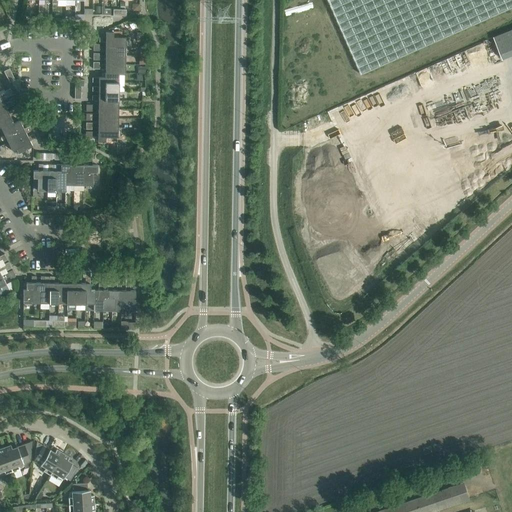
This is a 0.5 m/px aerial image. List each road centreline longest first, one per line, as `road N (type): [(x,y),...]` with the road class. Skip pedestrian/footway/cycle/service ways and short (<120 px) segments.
road 1 (secondary): [(236,334),(240,0)]
road 2 (secondary): [(207,0),(203,332)]
road 3 (tertiary): [(313,356),(363,336),(511,204)]
road 4 (tertiary): [(0,376),(42,369),(190,380)]
road 5 (tertiary): [(188,347),(0,358)]
road 6 (residential): [(112,511),(105,473),(83,444),(38,424),(0,428)]
road 7 (secondary): [(231,511),(235,390)]
road 8 (secondary): [(201,390),(200,511)]
